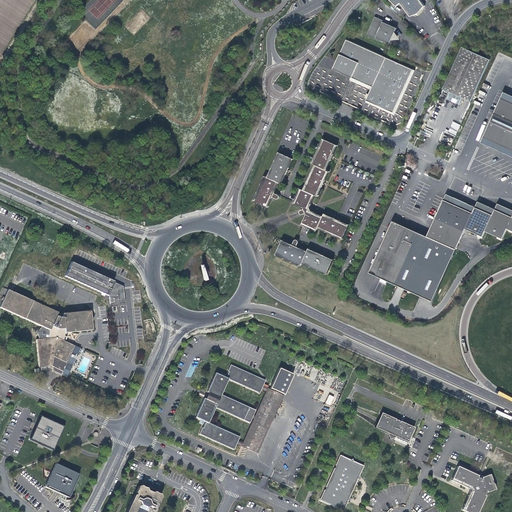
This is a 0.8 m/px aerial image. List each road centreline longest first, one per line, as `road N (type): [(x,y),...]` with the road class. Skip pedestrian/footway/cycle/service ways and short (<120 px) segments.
road 1 (primary): [(511,406),(279,296),(248,266)]
road 2 (primary): [(234,306),(275,313),(511,416)]
road 3 (primary): [(171,232),(135,232),(0,173)]
road 4 (tertiary): [(397,148),(448,33),(485,0)]
road 5 (primary): [(0,185),(107,235),(152,269)]
road 6 (trunk): [(511,399),(480,379),(462,333),(475,295),(511,270)]
